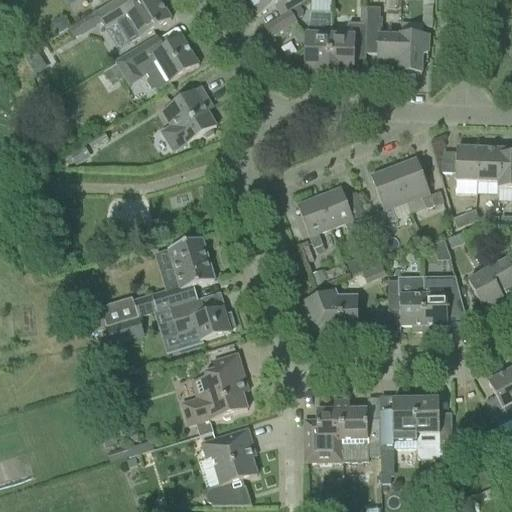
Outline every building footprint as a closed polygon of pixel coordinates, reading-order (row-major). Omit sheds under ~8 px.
[(121,0),(69,32),(74,40),(100,24),(105,33),(117,26),(130,47),(171,23),(157,0),(146,0),(133,8),(127,0),(121,0)] [(280,19),(289,14),(311,0),(245,0),(257,19),(274,9),(280,19)] [(424,9),(423,20),(432,20),(432,10),(424,9)] [(366,56),(366,36),(367,27),(367,12),(361,11),(360,28),(348,27),(346,35),(344,39),(330,39),(329,77),(344,78),(344,75),(353,76),(354,56),(366,56)] [(392,76),(398,76),(400,40),(382,39),(382,22),(380,22),(380,12),(367,12),(366,36),(366,56),(366,57),(377,57),(377,70),(392,70),(392,76)] [(289,14),(280,19),(264,29),(271,41),(297,26),(289,14)] [(314,77),(329,77),(330,39),(330,35),(331,35),(332,17),(311,16),(308,38),(306,38),(305,74),(314,74),(314,77)] [(432,20),(423,20),(423,30),(432,31),(432,20)] [(400,38),(400,40),(398,76),(398,77),(422,78),(422,56),(428,57),(429,39),(400,38)] [(147,85),(151,93),(155,91),(157,94),(169,87),(170,86),(198,68),(181,40),(164,50),(158,40),(141,50),(127,59),(134,70),(138,77),(144,73),(149,82),(147,85)] [(183,101),(160,115),(169,130),(160,136),(173,157),(201,139),(205,142),(213,137),(213,132),(216,130),(202,107),(208,104),(200,91),(183,101)] [(86,144),(92,153),(109,143),(103,134),(86,144)] [(477,198),(477,186),(479,152),(457,151),(456,171),(455,185),(456,185),(456,197),(477,198)] [(80,152),(70,159),(77,169),(87,163),(80,152)] [(498,193),(498,187),(499,153),(489,153),(479,152),(477,186),(477,198),(498,199),(498,193)] [(511,193),(511,153),(499,153),(498,187),(498,193),(511,193)] [(417,163),(394,172),(407,206),(406,207),(411,218),(426,212),(426,213),(434,210),(430,198),(430,197),(417,163)] [(407,206),(394,172),(371,180),(384,215),(389,227),(397,224),(393,212),(406,207),(407,206)] [(341,192),(319,200),(331,232),(345,227),(349,239),(358,235),(353,223),(348,211),(341,192)] [(331,232),(319,200),(297,209),(313,252),(315,252),(316,257),(324,254),(322,249),(323,248),(319,237),(331,232)] [(454,223),(457,233),(480,225),(476,214),(454,223)] [(498,228),(498,220),(488,220),(488,228),(498,228)] [(511,221),(501,221),(500,231),(511,231),(511,221)] [(475,233),(466,236),(469,245),(478,242),(475,233)] [(466,236),(457,240),(460,249),(469,245),(466,236)] [(460,249),(457,240),(448,243),(451,252),(460,249)] [(132,301),(99,311),(106,331),(138,321),(137,320),(153,316),(169,311),(178,308),(197,302),(194,291),(215,284),(202,242),(168,252),(180,290),(133,305),(132,301)] [(360,262),(347,267),(352,278),(364,274),(360,262)] [(511,272),(507,264),(488,274),(504,303),(511,300),(509,297),(511,295),(511,272)] [(361,276),(366,287),(386,279),(381,268),(361,276)] [(321,274),(311,278),(316,289),(325,285),(321,274)] [(504,303),(488,274),(468,285),(475,298),(484,316),(499,308),(501,311),(506,307),(504,303)] [(424,335),(423,283),(423,282),(398,282),(398,284),(387,285),(388,316),(400,316),(400,330),(412,330),(412,335),(424,335)] [(447,282),(423,283),(424,335),(436,335),(436,329),(448,329),(447,319),(465,319),(457,287),(447,288),(447,282)] [(301,308),(313,338),(357,336),(356,316),(356,300),(337,301),(335,295),(320,301),(301,308)] [(178,308),(169,311),(176,335),(187,332),(188,335),(196,332),(200,345),(211,342),(230,336),(230,334),(235,332),(230,317),(225,319),(223,311),(205,316),(200,301),(197,302),(178,308)] [(138,321),(106,331),(111,348),(143,339),(138,321)] [(195,402),(180,406),(187,431),(196,428),(199,440),(213,436),(210,424),(222,421),(225,423),(230,421),(231,418),(247,413),(240,390),(246,388),(237,359),(218,364),(212,366),(214,371),(205,374),(207,381),(190,386),(195,402)] [(497,403),(487,408),(496,426),(498,430),(510,424),(511,422),(511,380),(509,374),(488,385),(497,403)] [(416,438),(416,403),(392,404),(393,426),(380,426),(381,456),(394,456),(393,438),(416,438)] [(439,403),(416,403),(416,438),(426,438),(427,448),(439,448),(440,455),(452,455),(452,444),(452,424),(439,425),(439,403)] [(343,466),(342,404),(334,405),(334,414),(317,414),(317,425),(304,425),(305,467),(343,466)] [(381,456),(380,426),(380,423),(367,423),(367,413),(349,413),(350,404),(342,404),(343,466),(369,466),(369,460),(381,460),(381,456)] [(202,448),(205,458),(210,456),(221,490),(207,495),(207,496),(208,496),(208,498),(207,501),(209,507),(211,508),(212,510),(211,510),(211,511),(252,510),(252,509),(251,509),(246,490),(245,490),(242,484),(257,479),(249,452),(253,451),(247,434),(202,448)] [(116,459),(108,461),(110,466),(110,467),(118,465),(130,461),(128,455),(116,459)] [(134,461),(125,464),(128,472),(137,469),(134,461)]
